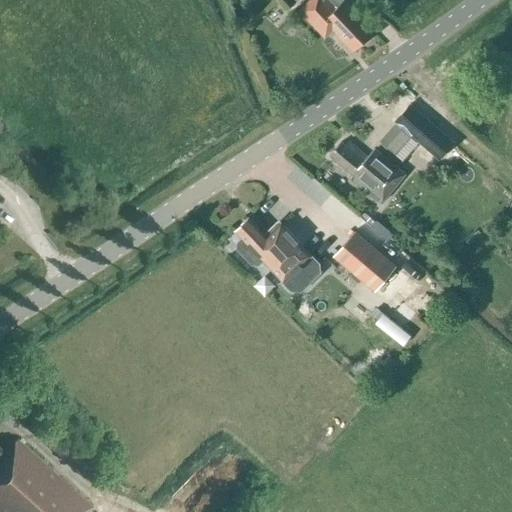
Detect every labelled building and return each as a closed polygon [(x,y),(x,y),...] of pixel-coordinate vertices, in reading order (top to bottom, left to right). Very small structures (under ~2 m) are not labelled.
[(354,51),(374,32),(342,0),(310,0),(299,11),(325,38),(333,30),(354,51)] [(395,122),(427,150),(430,147),(441,156),(451,145),(440,135),(442,132),(410,105),(395,122)] [(396,123),(378,143),(392,156),(410,137),(396,123)] [(375,150),(368,158),(348,142),(345,146),(341,143),(330,156),(356,178),(353,182),(380,204),(405,174),(375,150)] [(235,231),(284,282),(311,256),(281,224),(267,237),(248,218),(235,231)] [(396,266),(355,231),(334,256),(355,274),(375,291),(396,266)] [(362,280),(355,274),(349,281),(356,287),(362,280)] [(28,428),(66,462),(91,484),(107,468),(42,410),(28,428)] [(0,511),(87,511),(91,507),(16,439),(4,453),(0,448),(0,511)]
